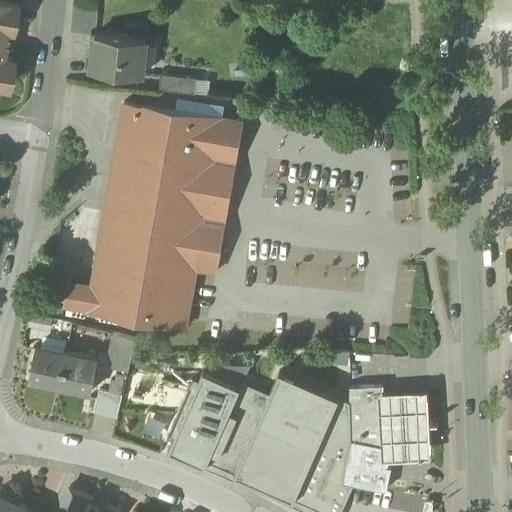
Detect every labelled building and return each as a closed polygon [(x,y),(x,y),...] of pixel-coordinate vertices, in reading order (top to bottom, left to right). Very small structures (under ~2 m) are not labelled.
[(0,0),(0,37),(5,38),(7,29),(12,30),(16,4),(17,2),(0,0)] [(365,0),(340,0),(342,10),(366,8),(365,0)] [(147,40),(96,34),(92,70),(143,75),(143,74),(139,73),(143,41),(147,41),(147,40)] [(0,37),(0,85),(8,87),(13,58),(2,57),(5,38),(0,37)] [(198,78),(162,74),(160,89),(196,94),(198,78)] [(146,106),(125,102),(122,120),(121,120),(121,122),(121,123),(116,151),(116,150),(115,153),(116,153),(111,181),(110,184),(111,184),(106,208),(105,211),(106,211),(102,234),(101,234),(101,237),(97,261),(96,264),(97,264),(92,288),(91,290),(92,290),(91,294),(68,290),(64,307),(94,312),(94,313),(97,313),(122,317),(122,318),(125,318),(150,322),(152,323),(153,322),(177,327),(180,328),(180,327),(186,328),(187,323),(188,321),(187,320),(191,297),(192,297),(193,294),(192,294),(196,270),(197,270),(197,269),(215,272),(215,273),(217,273),(217,271),(221,249),(222,246),(221,246),(230,194),(231,194),(231,191),(233,179),(237,155),(231,147),(220,145),(218,144),(220,137),(225,137),(228,119),(223,118),(225,106),(178,98),(177,108),(146,103),(146,106)] [(54,339),(54,314),(28,314),(28,338),(54,339)] [(137,339),(114,333),(109,354),(117,356),(115,367),(129,370),(137,339)] [(27,381),(60,388),(70,348),(37,341),(27,381)] [(98,355),(70,348),(60,388),(89,395),(98,355)] [(341,353),(325,351),(324,362),(340,363),(341,353)] [(342,390),(287,366),(244,467),(300,490),(342,390)] [(244,383),(208,367),(174,444),(210,460),(244,383)] [(351,454),(387,462),(382,393),(382,386),(350,387),(351,454)] [(111,392),(100,389),(95,411),(106,413),(111,392)] [(437,458),(433,389),(407,391),(382,393),(387,462),(393,461),(408,460),(437,458)] [(123,395),(111,392),(106,413),(118,416),(123,395)] [(387,462),(351,454),(344,483),(386,493),(393,461),(387,462)] [(113,511),(116,506),(78,489),(71,486),(63,503),(70,506),(67,511),(113,511)] [(5,493),(0,494),(0,511),(34,511),(35,511),(15,503),(12,496),(5,493)]
